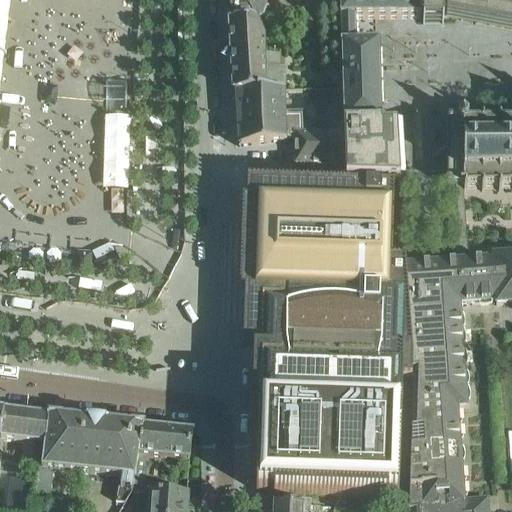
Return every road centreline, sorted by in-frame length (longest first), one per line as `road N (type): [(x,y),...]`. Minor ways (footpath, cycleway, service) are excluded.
road 1 (residential): [(207,406),(196,0)]
road 2 (residential): [(207,406),(0,379)]
